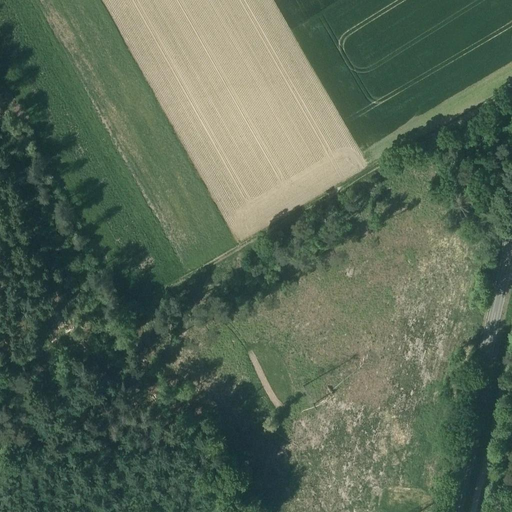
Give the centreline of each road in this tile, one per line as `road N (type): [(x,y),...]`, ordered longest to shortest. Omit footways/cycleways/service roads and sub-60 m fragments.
road 1 (track): [(130,308),(511,92)]
road 2 (primary): [(452,511),(511,237)]
road 3 (track): [(130,308),(0,78)]
road 4 (track): [(0,352),(130,308)]
